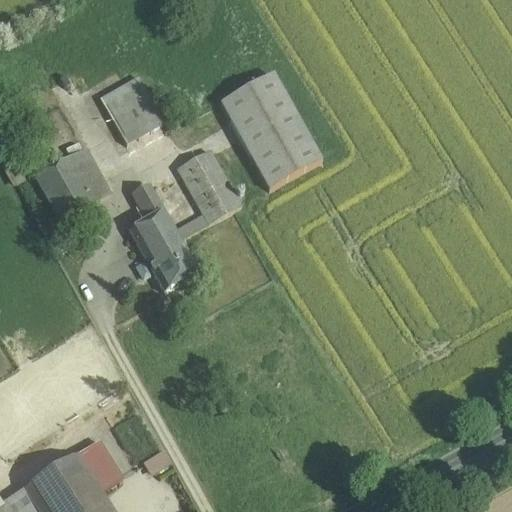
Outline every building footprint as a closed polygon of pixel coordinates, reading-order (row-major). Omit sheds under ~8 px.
[(320,166),(272,78),(218,108),(266,196),(320,166)] [(150,103),(136,79),(98,100),(112,125),(150,103)] [(150,103),(112,125),(125,149),(164,127),(150,103)] [(86,152),(35,178),(59,225),(110,198),(86,152)] [(240,210),(209,154),(176,172),(201,219),(206,228),(240,210)] [(161,215),(149,192),(133,201),(145,223),(161,215)] [(145,223),(126,234),(144,266),(179,247),(177,244),(172,234),(161,215),(145,223)] [(201,219),(172,234),(177,244),(206,228),(201,219)] [(179,247),(144,266),(160,295),(195,276),(179,247)] [(94,484),(112,471),(96,448),(78,459),(94,484)] [(150,479),(170,466),(164,456),(144,469),(150,479)] [(78,459),(25,493),(36,511),(111,511),(102,497),(94,484),(78,459)] [(112,471),(94,484),(102,497),(121,484),(112,471)] [(0,511),(36,511),(25,493),(1,508),(0,506),(0,511)]
